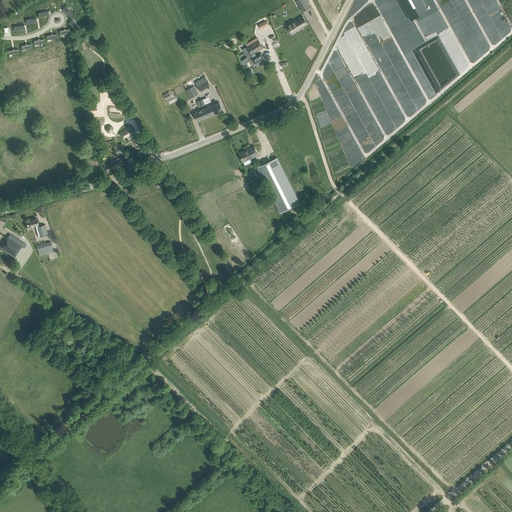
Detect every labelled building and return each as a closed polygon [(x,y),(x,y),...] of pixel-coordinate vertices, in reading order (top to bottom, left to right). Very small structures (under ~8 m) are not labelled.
[(298,0),(301,5),(299,6),(302,11),(309,7),(304,0),(298,0)] [(426,0),(405,0),(410,10),(428,2),(426,0)] [(65,7),(62,10),(66,13),(70,16),(71,16),(70,16),(73,13),(65,7)] [(296,22),(288,27),(291,34),(301,29),(300,28),(307,24),(303,17),(298,20),(296,21),(296,22)] [(71,20),(68,23),(72,26),(77,29),(79,26),(71,20)] [(248,47),(243,50),(247,57),(248,57),(254,66),(257,64),(258,65),(265,60),(261,54),(258,55),(256,52),(263,47),(259,40),(248,47)] [(210,85),(205,76),(195,82),(200,91),(210,85)] [(186,90),(190,98),(198,94),(194,86),(186,90)] [(171,97),(168,92),(163,95),(166,100),(171,97)] [(220,103),(194,113),(197,121),(223,111),(220,103)] [(133,128),(122,135),(126,143),(133,139),(138,148),(145,144),(138,132),(136,133),(133,128)] [(117,145),(113,147),(116,153),(125,150),(122,143),(117,145)] [(254,147),(246,151),(245,150),(239,153),(243,161),(249,158),(249,159),(258,155),(254,146),(253,146),(254,147)] [(120,157),(104,165),(107,172),(124,164),(120,157)] [(258,167),(280,212),(300,203),(277,157),(258,167)] [(27,227),(31,226),(30,226),(35,225),(38,237),(48,234),(45,225),(39,226),(36,218),(32,219),(32,218),(29,219),(29,220),(29,223),(26,224),(27,227)] [(7,237),(0,247),(15,256),(21,246),(16,243),(18,239),(15,238),(13,241),(10,239),(7,237)] [(50,241),(46,242),(36,245),(40,256),(53,252),(50,241)]
